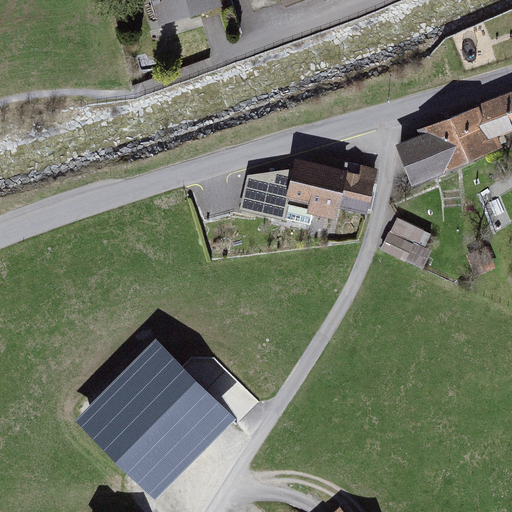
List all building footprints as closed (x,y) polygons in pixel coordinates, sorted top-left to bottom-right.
[(229,0),(159,0),(166,23),(231,6),(229,0)] [(289,0),(293,8),(315,0),(289,0)] [(424,133),(399,143),(413,177),(500,141),(496,132),(511,125),(511,91),(422,128),(424,133)] [(385,180),(301,158),(293,187),(254,177),(247,203),(287,214),(291,197),(375,218),(385,180)] [(443,240),(402,218),(385,251),(426,272),(443,240)] [(228,412),(156,341),(82,416),(155,487),(228,412)]
